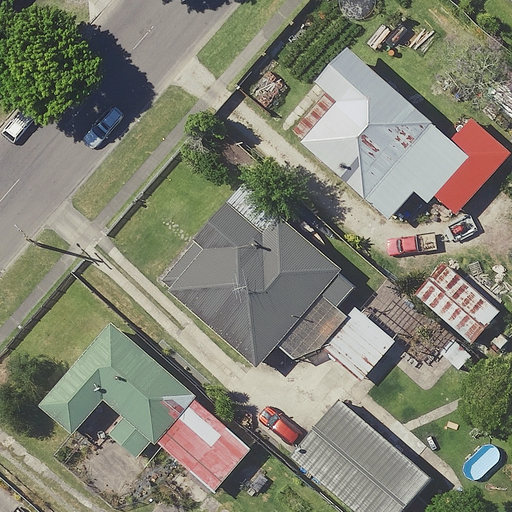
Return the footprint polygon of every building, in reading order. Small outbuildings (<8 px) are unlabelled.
[(375,204),(441,128),(353,53),(324,87),(343,104),(307,146),(375,204)] [(266,370),(348,274),(249,189),(201,245),(209,253),(175,293),(266,370)] [(503,314),(448,266),(420,298),(475,346),(503,314)] [(327,347),(368,382),(400,343),(360,309),(327,347)] [(205,402),(118,327),(47,410),(79,437),(108,403),(163,450),(205,402)] [(408,511),(434,482),(343,405),(297,459),(359,511),(408,511)] [(261,449),(210,406),(168,455),(219,498),(261,449)]
